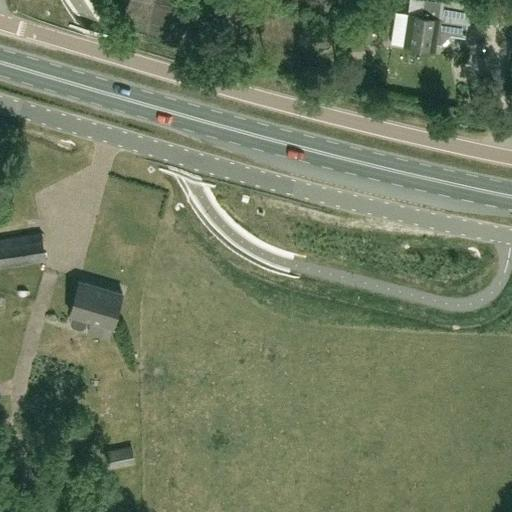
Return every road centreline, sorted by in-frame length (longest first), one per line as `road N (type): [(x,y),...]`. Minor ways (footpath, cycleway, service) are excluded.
road 1 (unclassified): [(511,236),(304,190),(0,101)]
road 2 (primary): [(0,62),(248,134),(511,196)]
road 3 (unclassified): [(0,23),(511,157)]
